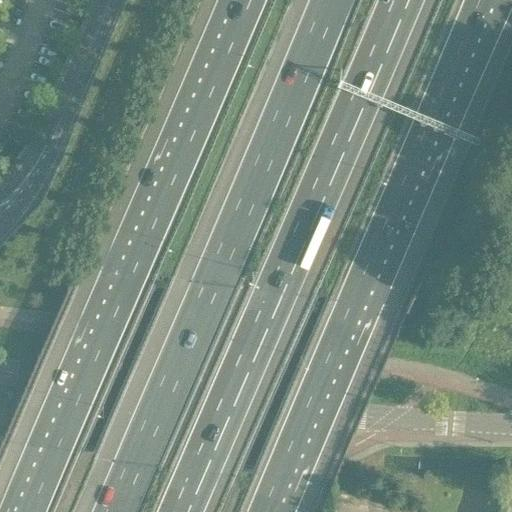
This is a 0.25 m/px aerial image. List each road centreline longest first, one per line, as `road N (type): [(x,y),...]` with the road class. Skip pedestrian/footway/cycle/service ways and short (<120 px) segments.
road 1 (motorway): [(182,511),(400,0)]
road 2 (motorway): [(262,511),(477,0)]
road 3 (motorway): [(330,0),(117,511)]
road 4 (motorway): [(240,0),(29,511)]
road 5 (unclassified): [(431,423),(0,370)]
